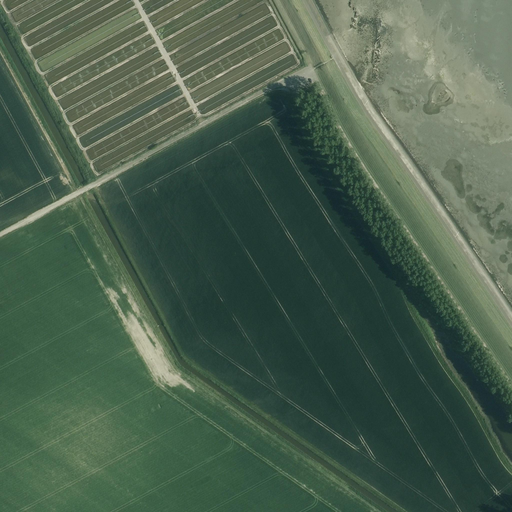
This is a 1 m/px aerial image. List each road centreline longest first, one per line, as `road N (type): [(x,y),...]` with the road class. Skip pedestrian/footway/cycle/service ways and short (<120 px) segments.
road 1 (unclassified): [(310,70),(0,234)]
road 2 (track): [(511,384),(365,171),(322,91)]
